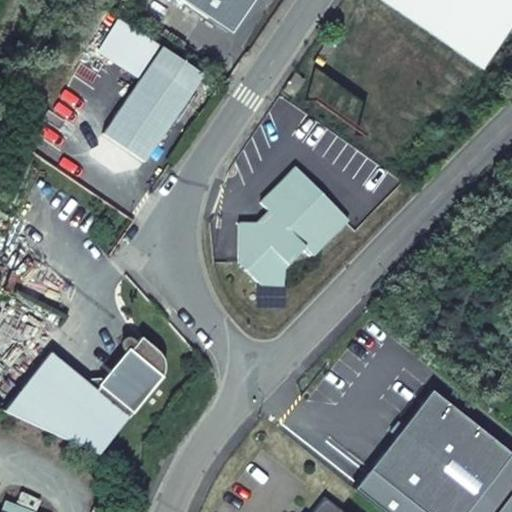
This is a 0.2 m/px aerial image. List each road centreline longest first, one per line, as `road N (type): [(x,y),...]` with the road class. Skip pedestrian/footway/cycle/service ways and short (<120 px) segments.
road 1 (residential): [(316,0),(200,172),(166,248),(260,381)]
road 2 (residential): [(511,128),(260,381)]
road 3 (residential): [(260,381),(185,475),(171,511)]
